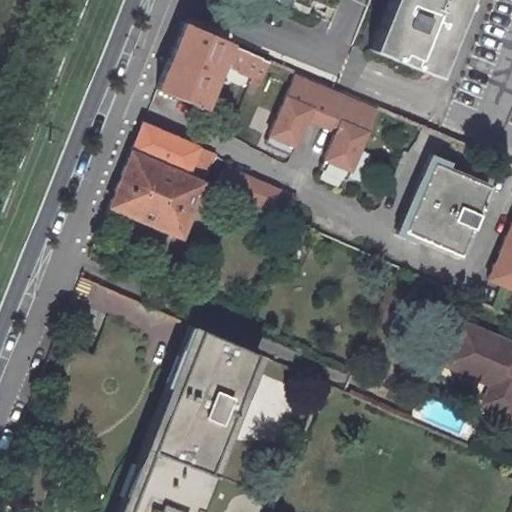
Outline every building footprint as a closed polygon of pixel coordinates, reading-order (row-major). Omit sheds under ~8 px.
[(457,0),(390,0),(368,53),(426,77),(457,0)] [(196,110),(223,47),(177,26),(151,91),(196,110)] [(232,50),(228,49),(222,64),(234,69),(232,74),(246,80),(244,84),(252,88),(263,63),(232,50)] [(328,92),(288,74),(260,137),(287,149),(301,116),(315,123),(328,92)] [(337,96),(328,92),(315,123),(330,130),(316,162),(342,173),(369,110),(337,96)] [(192,151),(136,127),(125,155),(196,186),(207,160),(208,158),(192,151)] [(287,149),(260,137),(256,147),(283,158),(287,149)] [(103,207),(176,239),(198,187),(196,186),(125,155),(103,207)] [(342,173),(316,162),(312,171),(338,182),(342,173)] [(481,190),(425,167),(397,234),(452,257),(481,190)] [(209,191),(263,214),(271,194),(218,171),(209,191)] [(511,206),(508,215),(511,216),(511,222),(510,227),(503,225),(497,241),(511,246),(511,206)] [(511,246),(497,241),(490,256),(497,259),(493,269),(486,266),(480,282),(511,296),(511,246)] [(511,391),(511,351),(454,326),(435,367),(484,389),(476,407),(500,418),(511,391)] [(134,445),(107,511),(189,511),(205,473),(197,470),(244,354),(187,330),(140,447),(134,445)]
